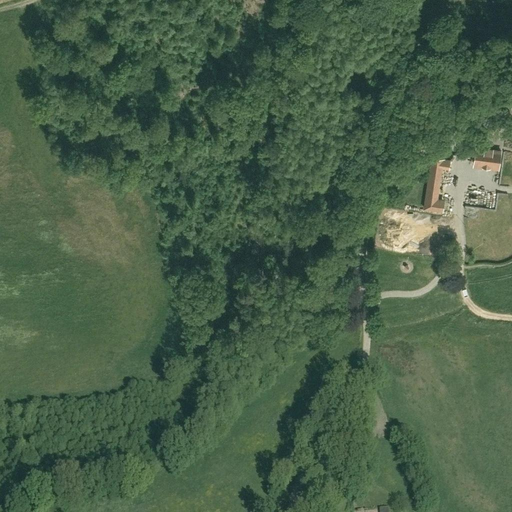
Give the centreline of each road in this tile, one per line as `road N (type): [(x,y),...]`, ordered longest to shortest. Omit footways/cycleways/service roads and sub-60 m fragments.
road 1 (unclassified): [(290,511),(301,475),(364,366),(360,246),(375,188),(511,81)]
road 2 (unknown): [(362,303),(423,294),(447,260),(459,200),(511,192)]
